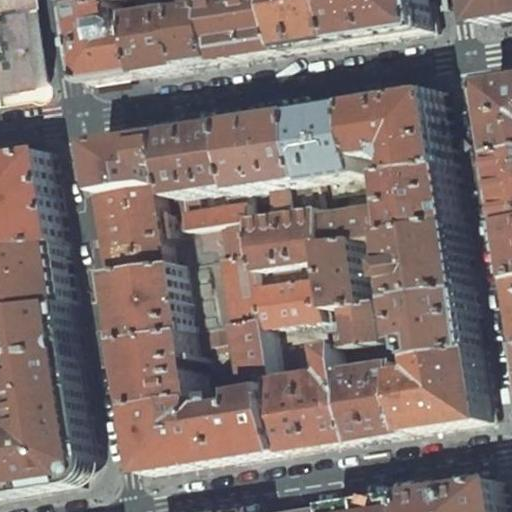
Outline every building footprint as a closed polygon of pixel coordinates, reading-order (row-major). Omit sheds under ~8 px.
[(0,0),(0,12),(37,7),(35,0),(0,0)] [(85,0),(88,14),(148,4),(161,2),(160,0),(85,0)] [(195,0),(182,0),(184,12),(180,13),(180,16),(197,14),(195,0)] [(209,0),(210,11),(197,14),(200,38),(198,39),(204,72),(234,67),(223,0),(209,0)] [(223,0),(234,67),(303,56),(294,0),(223,0)] [(294,0),(303,56),(358,48),(350,0),(294,0)] [(350,0),(358,48),(442,34),(436,0),(350,0)] [(511,0),(485,0),(490,27),(511,23),(511,0)] [(161,2),(148,4),(149,11),(150,16),(163,14),(162,2),(161,2)] [(160,78),(152,29),(137,31),(134,27),(132,14),(149,11),(148,4),(88,14),(99,84),(100,87),(103,88),(160,78)] [(0,103),(33,99),(47,79),(37,7),(0,12),(0,103)] [(180,16),(150,21),(152,29),(160,78),(204,72),(198,39),(200,38),(197,14),(180,16)] [(499,88),(511,161),(511,160),(511,83),(499,86),(499,88)] [(449,93),(368,107),(377,163),(392,161),(399,160),(412,168),(413,177),(462,170),(451,96),(449,93)] [(368,107),(314,115),(325,186),(380,178),(377,163),(368,107)] [(314,115),(246,126),(256,192),(257,197),(275,194),(275,196),(282,195),(282,193),(298,191),(325,186),(314,115)] [(246,126),(184,135),(191,186),(194,202),(230,196),(256,192),(246,126)] [(108,147),(116,197),(191,186),(184,135),(108,147)] [(0,257),(73,246),(59,155),(33,159),(0,164),(0,257)] [(399,160),(392,161),(394,179),(398,179),(413,177),(412,168),(399,160)] [(413,177),(398,179),(400,192),(403,210),(407,237),(471,227),(462,170),(413,177)] [(394,179),(380,182),(384,209),(389,240),(398,238),(407,237),(403,210),(394,211),(392,194),(400,192),(398,179),(394,179)] [(191,186),(116,197),(128,279),(204,268),(199,240),(186,242),(183,224),(197,221),(196,216),(194,202),(191,186)] [(325,186),(298,191),(301,216),(329,212),(325,186)] [(232,211),(196,216),(197,221),(199,233),(227,228),(261,224),(261,222),(257,197),(256,192),(230,196),(232,211)] [(384,209),(330,217),(335,248),(366,244),(389,240),(384,209)] [(301,216),(261,222),(261,224),(267,259),(272,292),(331,283),(341,281),(335,248),(330,217),(329,212),(301,216)] [(261,224),(227,228),(232,264),(267,259),(261,224)] [(407,237),(398,238),(408,304),(481,293),(471,227),(407,237)] [(366,244),(335,248),(341,281),(346,313),(376,309),(366,244)] [(0,319),(5,319),(82,306),(73,246),(0,257),(0,319)] [(138,346),(204,337),(224,334),(277,326),(272,292),(267,259),(232,264),(204,268),(128,279),(138,346)] [(331,283),(272,292),(277,326),(278,333),(332,325),(330,306),(335,305),(331,283)] [(481,293),(408,304),(416,347),(423,344),(424,356),(429,355),(430,361),(490,353),(486,323),(481,293)] [(106,466),(82,306),(5,319),(19,403),(28,402),(33,431),(0,434),(0,503),(87,490),(88,489),(84,484),(83,477),(96,463),(103,465),(106,466)] [(376,309),(346,313),(351,349),(352,351),(394,344),(388,307),(376,309)] [(277,326),(224,334),(226,347),(244,344),(252,396),(287,391),(287,389),(286,384),(278,333),(277,326)] [(204,337),(138,346),(148,412),(214,402),(208,365),(213,364),(212,359),(208,360),(204,337)] [(394,344),(352,351),(354,367),(410,358),(408,348),(407,342),(394,344)] [(339,381),(287,389),(287,391),(297,456),(332,451),(367,446),(356,376),(354,367),(352,351),(351,349),(344,351),(343,345),(334,347),(338,376),(339,381)] [(416,347),(408,348),(410,358),(417,357),(416,347)] [(429,375),(413,377),(424,437),(463,431),(502,425),(490,353),(430,361),(432,370),(428,370),(429,375)] [(411,366),(356,376),(367,446),(395,441),(424,437),(413,377),(411,366)] [(338,376),(286,384),(287,389),(339,381),(338,376)] [(214,402),(148,412),(158,477),(160,478),(297,456),(287,391),(252,396),(251,396),(252,408),(242,410),(241,407),(234,408),(233,399),(214,402)] [(511,511),(511,495),(510,482),(422,497),(423,511),(511,511)] [(423,511),(422,497),(342,509),(342,511),(423,511)]
